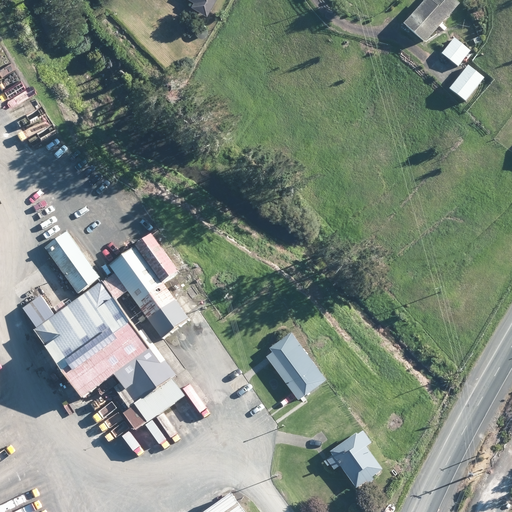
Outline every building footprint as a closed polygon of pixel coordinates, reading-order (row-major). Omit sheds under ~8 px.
[(187,0),(190,1),(191,2),(188,6),(203,15),(211,0),(187,0)] [(442,24),(458,6),(450,0),(428,0),(428,1),(426,0),(425,0),(402,27),(423,45),(428,40),(433,33),(439,27),(442,24)] [(462,61),(469,53),(452,39),(450,43),(442,52),(440,55),(457,68),(462,61)] [(186,49),(193,52),(197,45),(190,42),(186,49)] [(447,90),(464,104),(483,80),(467,67),(447,90)] [(76,295),(98,279),(65,234),(43,250),(66,281),(76,295)] [(187,323),(172,303),(160,286),(175,276),(147,238),(130,250),(132,252),(106,270),(111,276),(101,283),(53,317),(39,297),(25,307),(20,311),(35,331),(32,333),(44,350),(42,352),(78,403),(110,380),(121,394),(123,393),(133,406),(120,416),(133,433),(144,424),(145,426),(183,399),(170,381),(175,377),(140,329),(132,335),(110,305),(124,295),(159,344),(164,340),(187,323)] [(304,398),(326,383),(290,334),(267,351),(270,355),(264,359),(265,360),(268,365),(290,394),(291,395),(293,398),(294,400),(297,404),(301,400),(304,398)] [(380,472),(364,449),(370,445),(361,432),(355,437),(354,435),(327,454),(330,457),(327,460),(324,461),(328,467),(332,472),(338,468),(353,491),(365,483),(367,485),(371,483),(372,482),(370,479),(371,479),(380,472)] [(240,511),(226,492),(199,511),(240,511)]
